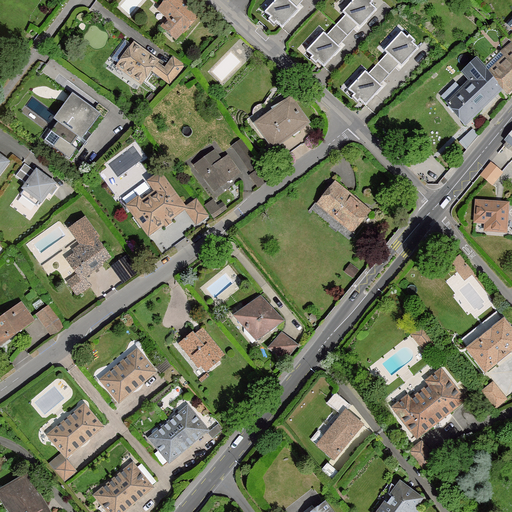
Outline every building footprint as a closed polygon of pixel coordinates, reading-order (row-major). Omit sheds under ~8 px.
[(180,0),(167,0),(157,11),(168,21),(161,27),(176,41),(199,18),(180,0)] [(276,0),(264,13),(270,19),(268,21),(274,26),(275,25),(281,30),(298,10),(296,9),(303,0),(276,0)] [(375,2),(372,0),(354,0),(343,13),(345,15),(327,35),(324,32),(307,51),(313,56),(312,58),(317,63),(318,62),(324,67),(341,48),(339,46),(357,26),(360,29),(378,9),(372,4),(375,2)] [(417,40),(410,34),(408,37),(403,31),(385,51),(387,53),(369,73),(366,70),(349,89),(355,94),(353,96),(359,101),(360,100),(366,105),(383,86),(381,84),(399,64),(402,67),(420,47),(414,42),(417,40)] [(470,81),(445,105),(465,126),(502,91),(508,96),(511,91),(511,43),(511,42),(486,66),(477,56),(461,71),(470,81)] [(133,44),(116,68),(143,87),(160,64),(133,44)] [(53,58),(46,70),(60,80),(68,68),(53,58)] [(183,67),(173,59),(163,71),(174,79),(183,67)] [(73,93),(40,138),(70,159),(102,114),(73,93)] [(292,99),(256,125),(271,146),(260,154),(270,167),(284,157),(278,149),(311,125),(292,99)] [(259,166),(240,141),(233,147),(251,171),(259,166)] [(215,151),(194,165),(213,193),(240,174),(228,155),(221,160),(215,151)] [(52,184),(25,164),(16,175),(28,184),(21,194),(37,206),(52,184)] [(260,169),(250,177),(258,188),(269,181),(260,169)] [(151,190),(127,208),(148,237),(187,209),(197,224),(208,215),(197,200),(186,207),(161,172),(146,183),(151,190)] [(370,212),(334,183),(316,206),(352,234),(370,212)] [(225,209),(218,198),(205,207),(212,218),(225,209)] [(507,233),(509,201),(475,199),(473,223),(485,224),(484,232),(507,233)] [(100,238),(85,218),(68,230),(83,250),(66,262),(77,277),(66,285),(76,299),(92,288),(85,279),(111,260),(97,240),(100,238)] [(127,256),(111,268),(122,284),(139,272),(127,256)] [(460,257),(451,264),(465,282),(474,275),(460,257)] [(261,298),(236,317),(258,339),(285,322),(261,298)] [(0,346),(33,322),(20,304),(0,318),(0,346)] [(65,329),(49,307),(35,317),(51,339),(65,329)] [(511,326),(504,317),(466,346),(485,370),(511,348),(511,326)] [(438,344),(423,324),(411,334),(426,353),(438,344)] [(193,331),(177,344),(198,370),(201,368),(206,373),(226,357),(202,328),(196,334),(193,331)] [(299,345),(283,332),(269,349),(284,360),(299,345)] [(137,350),(100,379),(119,403),(156,373),(137,350)] [(407,393),(390,406),(416,439),(466,400),(441,367),(425,380),(428,385),(411,398),(407,393)] [(507,399),(493,381),(482,391),(496,408),(507,399)] [(336,414),(311,445),(332,462),(361,426),(346,414),(350,408),(332,394),(323,404),(336,414)] [(102,428),(83,405),(46,436),(65,458),(102,428)] [(186,405),(144,438),(166,465),(207,431),(186,405)] [(433,459),(420,443),(409,452),(421,468),(433,459)] [(72,466),(67,460),(56,469),(65,481),(76,472),(72,466)] [(122,511),(153,486),(132,461),(94,494),(109,511),(122,511)] [(50,511),(29,475),(0,491),(0,495),(10,511),(50,511)] [(421,497),(399,481),(375,511),(418,511),(419,511),(414,508),(421,497)] [(331,511),(324,501),(314,508),(312,505),(302,511),(331,511)]
